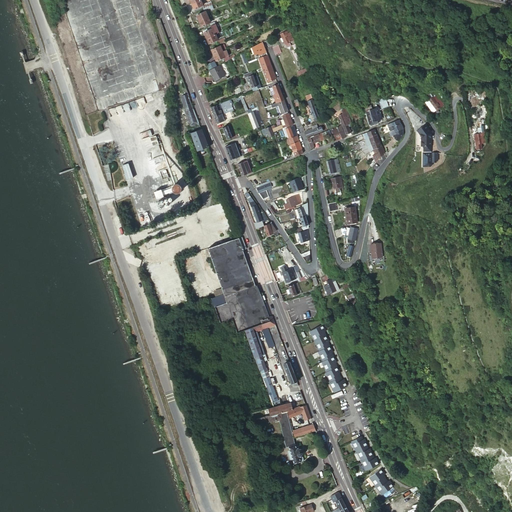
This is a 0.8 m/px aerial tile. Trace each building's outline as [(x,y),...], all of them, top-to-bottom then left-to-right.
[(60,0),(98,107),(159,86),(129,0),(60,0)] [(129,0),(159,86),(165,84),(135,0),(129,0)] [(200,20),(208,16),(205,10),(197,13),(198,15),(199,18),(200,20)] [(202,25),(210,22),(208,16),(200,20),(202,25)] [(212,28),(205,31),(207,37),(215,34),(212,28)] [(286,29),(281,31),(283,37),(282,37),(283,40),(284,39),(288,47),(293,45),(291,41),(294,39),(290,29),(286,31),(286,29)] [(215,34),(207,37),(210,42),(217,39),(215,34)] [(260,57),(267,54),(262,41),(253,46),(255,53),(258,52),(260,57)] [(280,44),(273,47),(276,54),(283,51),(280,44)] [(215,54),(222,50),(220,45),(212,48),(215,54)] [(217,59),(224,56),(222,50),(215,54),(217,59)] [(263,67),(271,64),(267,54),(260,57),(257,58),(260,68),(263,67)] [(238,59),(240,66),(244,64),(241,55),(231,58),(232,61),(238,59)] [(216,66),(221,80),(225,78),(222,70),(224,68),(222,63),(216,66)] [(276,78),(271,64),(263,67),(264,71),(268,81),(276,78)] [(300,74),(299,75),(299,76),(308,72),(306,68),(302,69),(303,72),(301,72),(300,71),(299,72),(300,74)] [(259,89),(252,71),(249,72),(247,73),(254,91),(259,89)] [(280,102),(284,100),(278,84),(273,86),(277,99),(279,98),(280,102)] [(183,100),(190,125),(199,121),(189,93),(183,95),(183,100)] [(445,105),(438,93),(434,96),(437,100),(433,103),(437,109),(445,105)] [(316,121),(321,119),(311,96),(312,95),(311,94),(306,96),(316,121)] [(249,109),(243,95),(240,96),(244,105),(246,110),(249,109)] [(391,104),(387,95),(380,98),(383,107),(391,104)] [(284,100),(280,102),(268,106),(268,107),(267,107),(268,108),(279,105),(282,113),(288,111),(284,100)] [(227,102),(221,104),(223,109),(224,112),(230,110),(227,102)] [(221,104),(221,103),(211,107),(213,111),(218,109),(219,111),(223,109),(221,104)] [(369,110),(371,122),(372,122),(373,123),(376,123),(376,121),(379,120),(377,108),(369,110)] [(213,111),(217,123),(231,118),(237,115),(235,109),(231,110),(230,110),(224,112),(223,109),(219,111),(218,109),(213,111)] [(263,127),(266,126),(260,110),(258,111),(257,110),(252,112),(258,127),(262,125),(263,127)] [(248,113),(255,130),(263,127),(262,125),(258,127),(252,112),(248,113)] [(341,114),(345,125),(350,123),(346,112),(341,114)] [(283,128),(293,124),(289,113),(283,115),(285,122),(282,123),(283,128)] [(396,131),(404,128),(401,118),(393,122),(396,131)] [(477,143),(488,142),(488,140),(487,131),(489,131),(487,119),(482,120),(483,127),(484,133),(483,133),(476,134),(477,143)] [(313,126),(313,127),(313,128),(305,131),(307,136),(324,129),(323,125),(319,127),(318,123),(313,126)] [(338,140),(347,137),(344,126),(343,123),(333,127),(338,140)] [(345,125),(348,134),(353,132),(350,123),(345,125)] [(223,127),(227,138),(233,137),(230,130),(232,129),(230,124),(223,127)] [(431,132),(425,124),(417,130),(416,131),(416,151),(431,151),(431,134),(430,132),(431,132)] [(294,137),(298,135),(294,125),(286,128),(289,136),(293,135),(294,137)] [(268,133),(270,137),(275,135),(271,126),(266,127),(268,133)] [(191,133),(198,149),(208,146),(202,128),(191,133)] [(404,132),(404,128),(396,131),(392,133),(393,135),(395,134),(400,138),(402,136),(404,132)] [(322,132),(320,132),(308,138),(311,147),(315,146),(314,143),(325,139),(323,133),(322,132)] [(371,137),(373,142),(380,139),(378,134),(371,137)] [(295,151),(303,149),(298,135),(294,137),(290,138),(295,151)] [(380,139),(373,142),(375,148),(383,145),(381,139),(380,139)] [(225,145),(231,160),(241,156),(235,142),(225,145)] [(240,143),(235,142),(241,156),(244,155),(241,146),(240,143)] [(330,160),(332,172),(339,171),(338,167),(341,167),(340,158),(330,160)] [(238,163),(242,175),(249,172),(245,160),(238,163)] [(121,166),(126,180),(131,178),(126,164),(121,166)] [(345,187),(343,175),(333,177),(336,189),(345,187)] [(288,184),(291,192),(304,187),(300,177),(291,180),(291,183),(288,184)] [(260,191),(265,190),(273,187),(271,182),(258,187),(260,191)] [(155,192),(158,199),(174,193),(172,186),(155,192)] [(254,223),(256,228),(264,225),(271,222),(261,207),(259,208),(257,205),(246,187),(243,188),(248,198),(257,222),(254,223)] [(301,193),(295,195),(298,204),(305,202),(301,193)] [(291,208),(296,206),(296,205),(298,204),(295,195),(287,198),(291,208)] [(275,200),(267,203),(274,214),(278,211),(276,209),(279,207),(275,200)] [(340,209),(338,201),(329,203),(331,211),(340,209)] [(307,215),(309,214),(309,209),(309,202),(303,204),(304,206),(299,208),(302,216),(307,215)] [(350,214),(357,213),(356,206),(349,207),(350,214)] [(357,213),(350,214),(352,223),(359,222),(357,213)] [(310,224),(307,215),(301,217),(305,225),(299,227),(300,231),(310,227),(310,224)] [(276,231),(271,222),(264,225),(268,235),(273,233),(273,232),(276,231)] [(356,245),(358,241),(355,240),(356,239),(357,239),(360,228),(352,226),(349,238),(349,241),(352,242),(353,241),(354,241),(353,244),(350,243),(347,255),(352,257),(355,245),(356,245)] [(302,241),(310,239),(310,238),(308,230),(299,232),(302,241)] [(276,324),(273,316),(270,317),(258,285),(256,285),(243,251),(247,249),(242,236),(230,241),(208,249),(225,294),(229,304),(218,308),(224,323),(235,319),(240,334),(247,331),(249,336),(256,334),(267,330),(266,328),(276,324)] [(381,244),(371,243),(370,257),(381,258),(381,244)] [(311,259),(311,250),(301,254),(306,261),(311,259)] [(282,267),(287,282),(296,279),(293,271),(295,271),(294,268),(288,270),(286,265),(282,267)] [(325,286),(328,294),(337,291),(333,282),(332,283),(330,279),(329,276),(323,279),(326,285),(325,286)] [(301,289),(298,282),(288,286),(292,296),(297,294),(296,291),(298,290),(299,293),(303,292),(302,289),(301,289)] [(229,304),(225,294),(214,298),(217,308),(218,308),(229,304)] [(316,340),(326,335),(324,331),(326,330),(323,324),(311,330),(316,340)] [(256,334),(249,336),(274,401),(279,400),(277,395),(256,334)] [(315,340),(320,350),(329,345),(328,342),(329,341),(326,334),(326,335),(316,340),(315,340)] [(319,350),(324,360),(333,355),(331,352),(333,351),(330,345),(329,345),(320,350),(319,350)] [(323,361),(328,371),(337,366),(335,363),(337,362),(333,355),(324,360),(323,361)] [(298,380),(290,361),(284,364),(292,383),(298,380)] [(326,371),(331,381),(340,376),(338,373),(340,372),(337,366),(328,371),(326,371)] [(340,376),(331,381),(330,381),(335,391),(347,385),(344,379),(342,380),(340,376)] [(292,401),(276,407),(277,412),(282,411),(289,409),(294,408),(292,401)] [(305,405),(301,406),(294,408),(289,409),(291,416),(303,411),(306,419),(312,416),(307,404),(305,405)] [(282,413),(282,411),(277,412),(271,414),(260,417),(261,420),(271,418),(271,420),(279,418),(284,440),(289,439),(290,445),(296,443),(292,426),(288,411),(282,413)] [(317,430),(315,424),(294,430),(295,437),(317,430)] [(358,450),(367,446),(368,445),(365,438),(363,439),(362,437),(353,441),(357,450),(358,450)] [(298,442),(296,443),(290,445),(293,451),(291,451),(290,453),(293,459),(294,460),(296,459),(297,463),(307,460),(305,456),(304,456),(304,454),(305,454),(306,453),(305,450),(303,449),(302,449),(301,446),(298,447),(297,444),(298,444),(298,442)] [(358,450),(362,460),(372,455),(373,455),(370,448),(368,449),(367,446),(358,450)] [(372,455),(362,460),(367,469),(379,464),(376,457),(374,458),(372,455)] [(377,485),(385,479),(386,479),(384,475),(385,474),(381,468),(370,476),(377,485)] [(377,485),(376,485),(383,494),(394,486),(389,480),(388,482),(385,479),(377,485)] [(343,498),(340,491),(335,494),(337,500),(341,509),(334,511),(349,511),(350,511),(343,498)]
